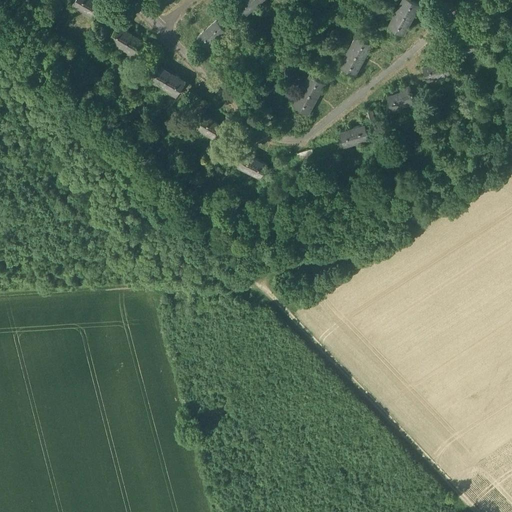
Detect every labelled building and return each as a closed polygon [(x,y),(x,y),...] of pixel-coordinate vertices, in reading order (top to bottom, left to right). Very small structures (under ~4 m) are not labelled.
[(102,3),(96,0),(74,0),(73,3),(95,15),(102,3)] [(239,0),(237,2),(246,13),(260,0),(239,0)] [(413,0),(401,0),(396,10),(409,17),(412,11),(415,13),(420,3),(413,0)] [(227,14),(217,3),(212,8),(220,17),(217,19),(219,21),(227,14)] [(396,10),(388,25),(403,34),(408,24),(406,23),(409,17),(396,10)] [(490,30),(486,16),(479,18),(482,29),(479,30),(480,33),(490,30)] [(217,19),(197,36),(206,47),(226,30),(219,21),(217,19)] [(126,29),(117,23),(108,38),(123,47),(130,34),(124,31),(126,29)] [(479,30),(454,38),(459,52),(484,44),(480,33),(479,30)] [(136,38),(130,34),(123,47),(137,56),(146,41),(137,36),(136,38)] [(372,43),(356,34),(348,50),(361,57),(364,51),(366,52),(372,43)] [(361,57),(348,50),(340,65),(355,73),(360,64),(358,63),(361,57)] [(445,56),(437,58),(437,61),(423,65),(427,79),(450,72),(445,56)] [(164,67),(156,62),(147,77),(161,85),(169,73),(163,69),(164,67)] [(174,76),(169,73),(161,85),(176,94),(185,80),(176,74),(174,76)] [(310,73),(302,88),(314,95),(317,89),(320,90),(325,81),(310,73)] [(426,90),(422,80),(417,81),(421,91),(426,90)] [(417,81),(412,83),(415,93),(421,91),(417,81)] [(401,90),(387,95),(391,108),(414,100),(409,84),(400,87),(401,90)] [(314,95),(302,88),(293,103),(309,111),(314,102),(311,101),(314,95)] [(207,102),(201,98),(193,111),(202,116),(204,114),(201,112),(207,102)] [(376,124),(371,109),(364,111),(368,123),(364,124),(365,127),(376,124)] [(226,127),(204,114),(202,116),(197,126),(219,139),(226,127)] [(364,124),(339,132),(344,145),(369,137),(365,127),(364,124)] [(246,139),(239,136),(232,149),(242,154),(243,151),(240,150),(246,139)] [(312,148),(297,152),(301,162),(315,157),(312,148)] [(267,163),(243,151),(242,154),(237,164),(260,176),(267,163)]
